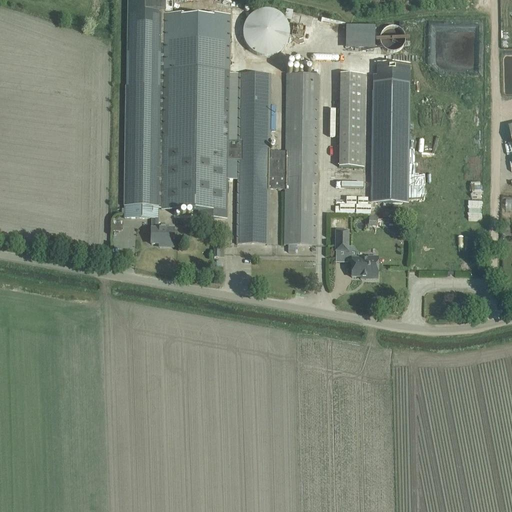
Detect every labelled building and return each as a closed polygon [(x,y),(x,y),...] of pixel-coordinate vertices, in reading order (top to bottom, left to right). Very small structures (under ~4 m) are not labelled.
[(200,219),(225,219),(226,160),(237,160),(238,142),(228,142),(231,17),(164,16),(164,14),(172,14),(171,0),(127,0),(124,209),(158,210),(200,211),(200,219)] [(251,53),(254,55),(259,57),(264,58),(269,58),(275,57),(280,54),(284,50),(287,46),(289,42),(289,37),(290,33),(289,28),(287,23),(283,19),(279,15),(274,12),(269,11),(264,11),(259,12),(255,14),(251,16),(248,20),(245,24),(243,30),(242,35),(243,41),(245,45),(248,49),(251,53)] [(325,20),(301,17),(300,25),(324,28),(325,20)] [(348,27),(347,49),(377,49),(377,44),(392,45),(392,50),(406,50),(406,30),(379,29),(379,27),(348,27)] [(410,65),(376,64),(375,76),(372,76),(371,205),(408,205),(410,65)] [(238,142),(237,160),(236,246),(268,246),(269,190),(284,191),(284,246),(316,247),(318,76),(286,76),(285,152),(269,152),(270,75),(238,75),(238,142)] [(338,169),(364,169),(365,75),(340,75),(338,169)] [(157,230),(158,210),(124,209),(124,219),(152,220),(152,230),(151,230),(151,245),(164,245),(164,248),(173,248),(173,230),(157,230)] [(348,231),(336,231),(335,252),(347,252),(348,231)] [(224,253),(219,253),(220,250),(214,250),(213,259),(219,259),(224,259),(224,253)] [(365,279),(365,280),(377,281),(377,257),(367,257),(367,261),(351,260),(351,278),(365,279)]
